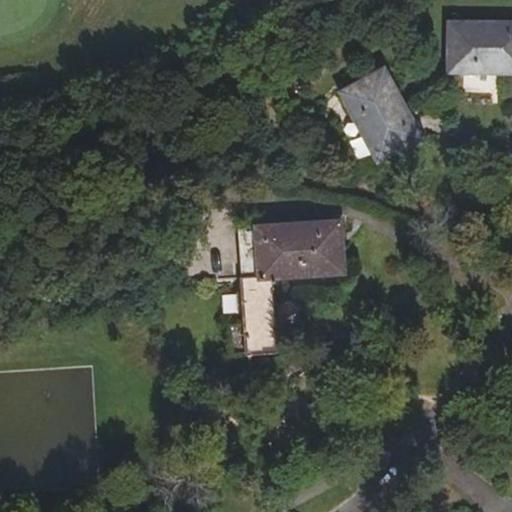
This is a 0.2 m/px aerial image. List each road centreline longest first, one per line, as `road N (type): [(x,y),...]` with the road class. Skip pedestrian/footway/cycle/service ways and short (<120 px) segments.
road 1 (residential): [(0,183),(124,142),(386,0)]
road 2 (residential): [(511,318),(404,452),(310,511)]
